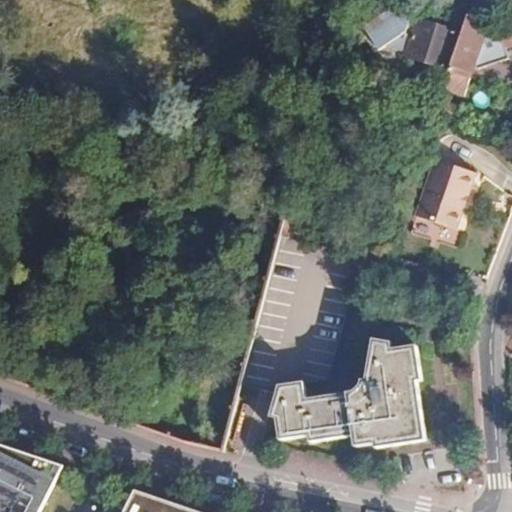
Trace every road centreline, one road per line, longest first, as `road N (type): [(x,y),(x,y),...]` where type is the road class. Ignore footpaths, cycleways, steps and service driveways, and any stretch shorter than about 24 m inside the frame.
road 1 (tertiary): [(374,511),(236,481),(0,404)]
road 2 (residential): [(511,239),(490,293),(483,343),(499,480),(492,511)]
